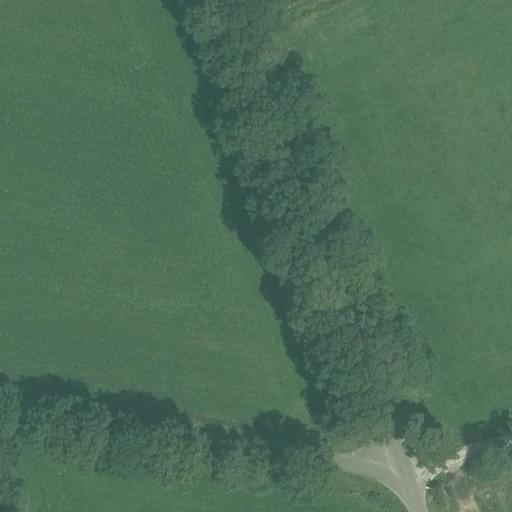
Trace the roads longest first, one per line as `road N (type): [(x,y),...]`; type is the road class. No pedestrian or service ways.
road 1 (unclassified): [(408,474),(383,392),(225,0)]
road 2 (unclassified): [(0,406),(408,474)]
